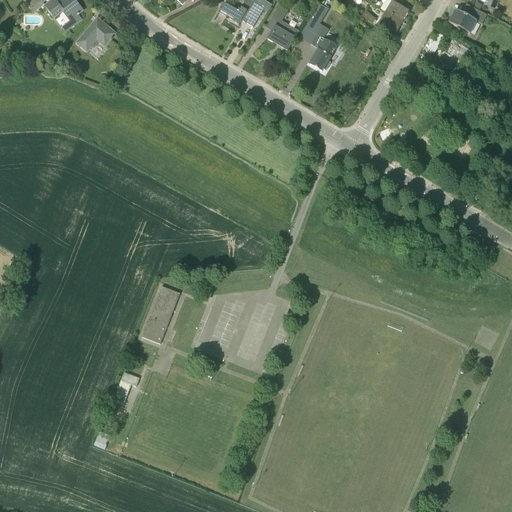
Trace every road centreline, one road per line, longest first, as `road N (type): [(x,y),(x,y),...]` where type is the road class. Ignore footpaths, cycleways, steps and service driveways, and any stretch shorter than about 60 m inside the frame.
road 1 (tertiary): [(350,145),(121,0)]
road 2 (tertiary): [(350,145),(511,237)]
road 3 (residential): [(350,145),(437,0)]
